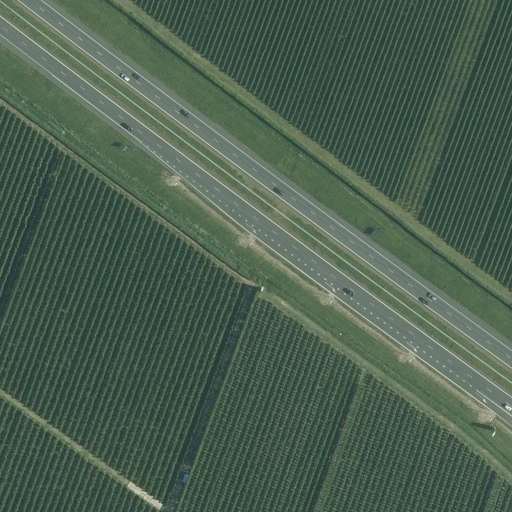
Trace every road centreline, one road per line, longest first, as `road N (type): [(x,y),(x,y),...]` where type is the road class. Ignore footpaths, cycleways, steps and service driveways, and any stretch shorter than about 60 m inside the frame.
road 1 (motorway): [(511,362),(25,0)]
road 2 (motorway): [(0,26),(476,381)]
road 3 (unclassified): [(172,511),(252,285)]
